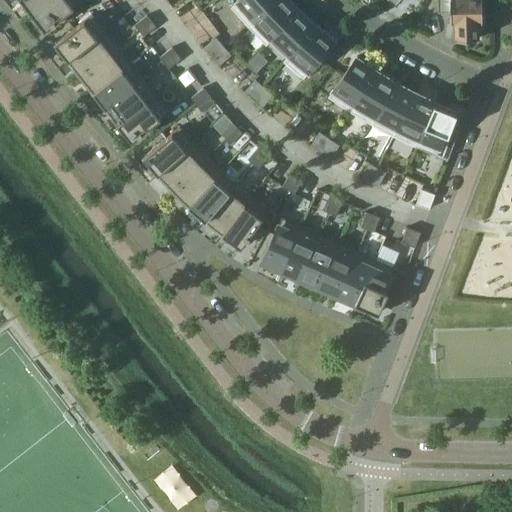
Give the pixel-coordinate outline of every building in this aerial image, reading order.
[(48,0),(21,0),(32,13),(48,0)] [(82,1),(81,0),(48,0),(32,13),(45,30),(53,23),(54,24),(58,21),(57,20),(82,1)] [(248,26),(276,0),(239,0),(231,7),(248,26)] [(273,38),(299,10),(289,0),(276,0),(248,26),(266,45),(273,38)] [(478,20),(483,20),(482,0),(438,0),(439,12),(450,11),(451,11),(451,16),(451,22),(455,21),(456,28),(456,39),(479,38),(478,20)] [(316,26),(315,25),(299,10),(273,38),(290,54),(291,54),(316,26)] [(67,62),(69,60),(68,60),(106,30),(92,13),(53,44),(67,62)] [(139,30),(152,20),(147,15),(135,24),(139,30)] [(144,36),(156,26),(152,20),(139,30),(144,36)] [(291,54),(290,54),(284,61),(304,78),(335,39),(317,24),(315,25),(316,26),(291,54)] [(106,30),(68,60),(69,60),(81,76),(118,46),(106,30)] [(214,58),(225,47),(215,36),(204,47),(214,58)] [(81,76),(93,92),(131,62),(118,46),(81,76)] [(164,62),(177,52),(172,47),(160,57),(164,62)] [(232,54),(225,47),(214,58),(220,65),(232,54)] [(169,68),(182,58),(177,52),(164,62),(169,68)] [(376,71),(378,69),(357,56),(328,97),(350,111),(376,71)] [(93,92),(106,108),(143,79),(131,62),(93,92)] [(372,124),(395,83),(376,71),(350,111),(372,124)] [(106,108),(118,124),(156,95),(143,79),(106,108)] [(263,85),(256,79),(245,91),(252,98),(263,85)] [(394,136),(415,93),(395,83),(372,124),(393,136),(394,136)] [(273,95),(263,85),(252,98),(263,107),(273,95)] [(196,102),(208,93),(204,87),(191,97),(196,102)] [(200,109),(213,99),(208,93),(196,102),(200,109)] [(435,104),(415,93),(394,136),(412,144),(417,146),(435,104)] [(169,112),(156,95),(118,124),(132,141),(140,134),(141,135),(144,132),(143,131),(169,112)] [(448,159),(460,127),(462,123),(460,123),(459,126),(453,123),(455,120),(458,112),(436,102),(435,104),(417,146),(448,159)] [(227,139),(238,128),(233,122),(221,133),(227,139)] [(157,176),(159,174),(158,174),(194,142),(180,126),(142,158),(157,176)] [(231,144),(243,132),(238,128),(227,139),(231,144)] [(323,153),(332,140),(320,132),(311,145),(323,153)] [(340,145),(332,140),(323,153),(331,158),(340,145)] [(194,142),(158,174),(159,174),(173,190),(207,157),(194,142)] [(253,164),(264,151),(258,147),(248,159),(253,164)] [(264,151),(253,164),(259,168),(269,156),(264,151)] [(207,157),(173,190),(189,205),(221,171),(207,157)] [(378,167),(369,163),(362,177),(371,182),(378,167)] [(386,172),(378,167),(371,182),(379,186),(386,172)] [(236,184),(221,171),(189,205),(206,220),(236,184)] [(289,190),(297,176),(291,172),(283,186),(289,190)] [(297,176),(289,190),(295,193),(303,180),(297,176)] [(237,184),(236,184),(206,220),(223,234),(252,196),(237,184)] [(430,209),(435,194),(422,189),(416,204),(430,209)] [(330,195),(323,210),(330,213),(336,198),(330,195)] [(252,196),(223,234),(241,247),(247,239),(248,239),(251,235),(250,235),(269,209),(252,196)] [(336,198),(330,213),(337,216),(343,201),(336,198)] [(368,229),(373,214),(367,211),(361,226),(368,229)] [(373,214),(368,229),(375,231),(380,216),(373,214)] [(283,269),(282,269),(302,225),(282,216),(261,262),(282,271),(283,269)] [(321,234),(302,225),(282,269),(283,269),(301,277),(321,234)] [(420,231),(408,227),(402,242),(415,247),(421,232),(420,231)] [(301,277),(320,285),(339,242),(321,234),(301,277)] [(339,242),(320,285),(338,294),(358,250),(339,242)] [(338,294),(357,302),(376,259),(358,250),(338,294)] [(406,272),(376,259),(357,302),(380,312),(384,302),(393,306),(406,272)]
